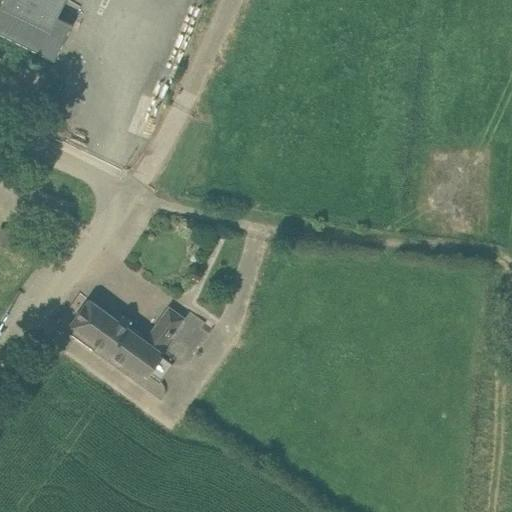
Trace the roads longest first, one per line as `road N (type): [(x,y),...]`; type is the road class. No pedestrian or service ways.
road 1 (unclassified): [(452,247),(259,227),(113,191)]
road 2 (track): [(478,511),(499,249),(452,247)]
road 3 (unclassified): [(0,364),(98,235),(113,191)]
road 4 (unclassified): [(113,191),(0,129)]
